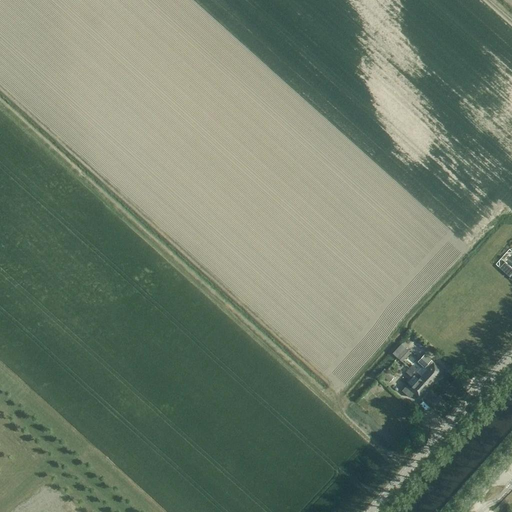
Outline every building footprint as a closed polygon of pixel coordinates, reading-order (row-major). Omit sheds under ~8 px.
[(511,274),(511,267),(507,263),(505,261),(500,267),(510,277),(511,274)] [(392,354),(402,362),(410,353),(401,344),(392,354)] [(421,379),(416,375),(410,383),(414,387),(412,389),(407,384),(402,390),(410,397),(415,392),(421,397),(444,370),(435,363),(425,353),(418,361),(423,365),(417,372),(423,377),(421,379)] [(410,377),(417,369),(412,365),(405,373),(410,377)] [(380,373),(389,382),(394,377),(384,369),(380,373)]
